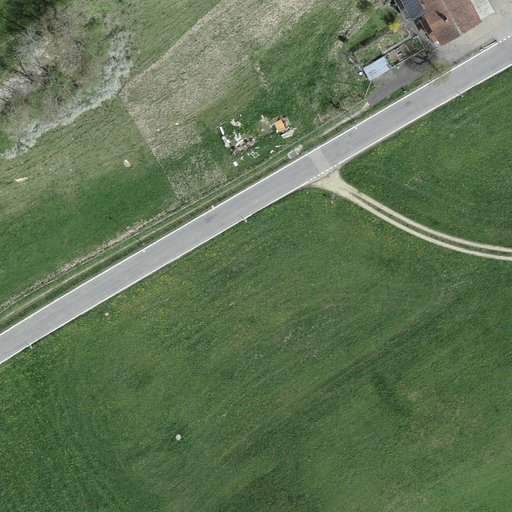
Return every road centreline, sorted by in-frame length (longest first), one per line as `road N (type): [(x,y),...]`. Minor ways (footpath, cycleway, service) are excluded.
road 1 (tertiary): [(0,351),(511,54)]
road 2 (track): [(307,170),(420,235),(511,260)]
